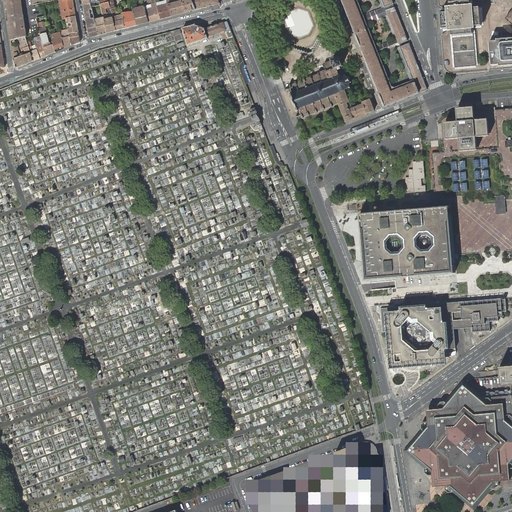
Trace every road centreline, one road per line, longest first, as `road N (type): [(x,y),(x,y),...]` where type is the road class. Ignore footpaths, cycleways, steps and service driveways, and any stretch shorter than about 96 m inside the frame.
road 1 (tertiary): [(390,407),(309,173)]
road 2 (residential): [(237,482),(394,425)]
road 3 (tertiary): [(309,173),(329,152),(444,106)]
road 4 (tertiary): [(438,91),(298,143)]
road 5 (secondary): [(87,47),(230,7)]
